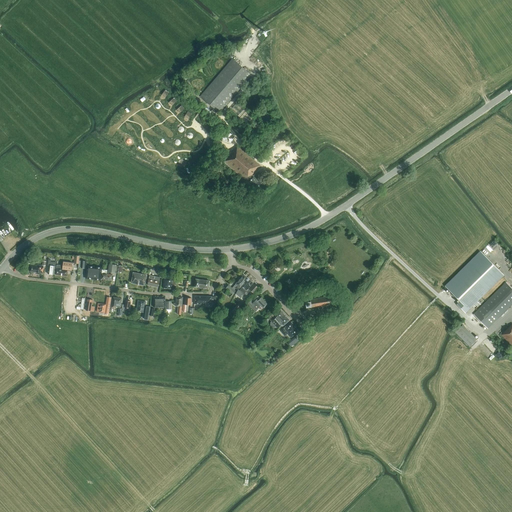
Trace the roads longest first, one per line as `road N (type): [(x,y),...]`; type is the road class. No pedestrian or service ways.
road 1 (tertiary): [(232,249),(327,217),(511,90)]
road 2 (residential): [(2,266),(37,279),(165,294),(208,293),(233,266)]
road 3 (tertiary): [(2,266),(40,235),(72,228),(170,247),(232,249)]
